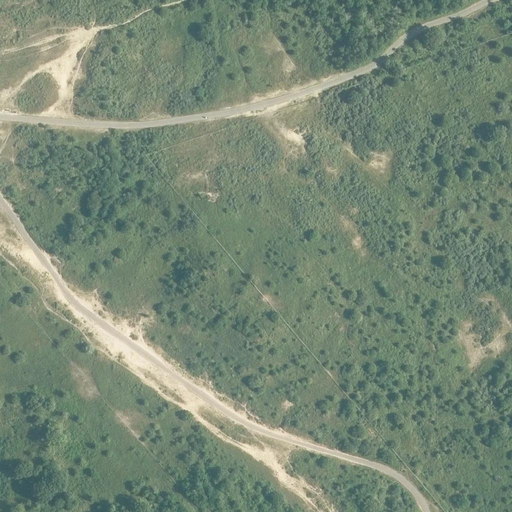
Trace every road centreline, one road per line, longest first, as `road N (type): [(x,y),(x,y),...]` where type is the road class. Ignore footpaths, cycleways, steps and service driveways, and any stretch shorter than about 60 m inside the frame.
road 1 (unknown): [(0,246),(37,268),(43,295),(88,340),(302,482),(333,511)]
road 2 (unknown): [(0,54),(195,0)]
